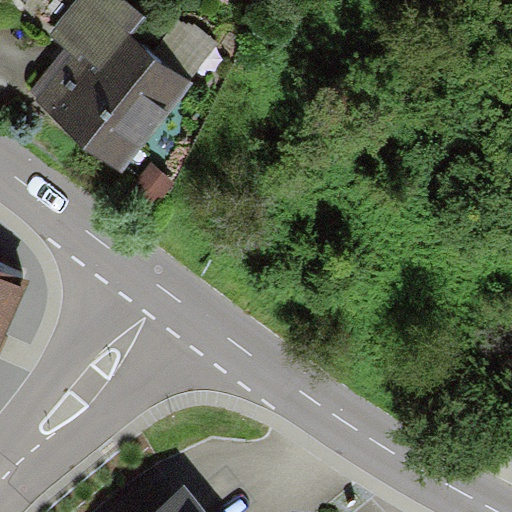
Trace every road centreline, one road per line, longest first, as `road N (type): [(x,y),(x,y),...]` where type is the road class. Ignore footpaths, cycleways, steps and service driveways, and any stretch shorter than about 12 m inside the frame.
road 1 (secondary): [(501,511),(329,415),(168,292)]
road 2 (residential): [(168,292),(0,484)]
road 3 (secondary): [(168,292),(0,166)]
